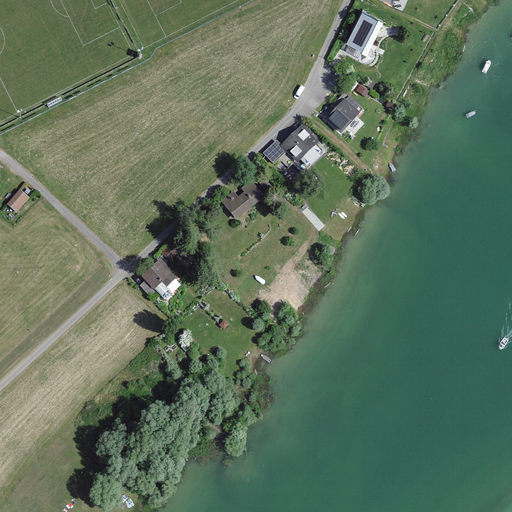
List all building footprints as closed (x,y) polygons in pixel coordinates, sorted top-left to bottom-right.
[(377,21),(359,12),(350,30),(352,31),(347,40),(356,45),(361,34),(368,38),(377,21)] [(373,84),(366,79),(361,86),(368,91),(373,84)] [(365,93),(356,87),(353,92),(362,98),(365,93)] [(341,101),(325,117),(327,119),(324,122),(338,135),(356,116),(352,112),(357,107),(346,98),(342,102),(341,101)] [(391,106),(385,103),(383,109),(389,111),(391,106)] [(309,136),(299,126),(279,147),(274,142),(261,155),(271,166),(283,153),(294,165),(315,145),(308,138),(309,136)] [(261,200),(248,182),(237,190),(240,194),(234,198),(231,193),(218,203),(232,222),(261,200)] [(26,200),(16,192),(4,207),(14,215),(26,200)] [(168,248),(161,255),(168,261),(174,254),(168,248)] [(174,279),(156,261),(138,279),(150,292),(158,284),(163,289),(174,279)]
